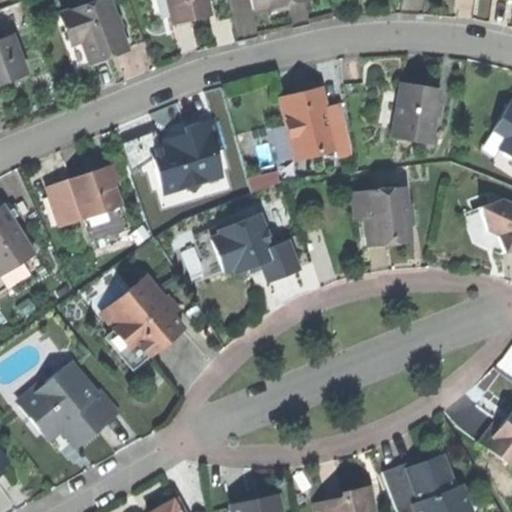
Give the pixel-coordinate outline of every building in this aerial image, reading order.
[(108,0),(104,0),(65,14),(75,44),(81,41),(90,66),(107,60),(126,53),(108,0)] [(204,0),(165,0),(172,27),(189,23),(209,18),(204,0)] [(306,0),(248,0),(252,13),(265,10),(266,12),(280,8),(307,2),(306,0)] [(11,38),(0,41),(0,86),(2,85),(25,77),(11,38)] [(399,86),(390,140),(429,147),(438,93),(419,90),(399,86)] [(279,102),(294,162),(333,153),(336,161),(351,157),(350,143),(340,108),(324,112),(319,92),(295,98),(279,102)] [(498,154),(511,162),(511,100),(492,132),(506,141),(498,154)] [(164,196),(183,191),(192,195),(197,194),(205,178),(220,173),(215,155),(222,152),(213,122),(198,127),(184,130),(187,142),(175,146),(173,140),(162,144),(163,148),(151,153),(150,156),(162,195),(164,196)] [(85,177),(68,182),(83,221),(120,209),(106,169),(85,177)] [(276,172),(247,179),(250,194),(279,183),(276,172)] [(68,182),(45,191),(59,229),(83,221),(68,182)] [(385,246),(410,244),(405,191),(351,197),(354,222),(363,221),(366,248),(385,246)] [(511,252),(511,207),(501,203),(478,210),(486,234),(497,238),(503,255),(511,252)] [(0,277),(33,257),(3,208),(0,210),(0,277)] [(235,231),(220,237),(210,241),(223,273),(233,269),(235,275),(248,269),(261,264),(263,269),(268,283),(298,271),(285,239),(269,246),(257,216),(233,225),(235,231)] [(218,231),(220,237),(235,231),(233,225),(218,231)] [(257,272),(263,269),(261,264),(248,269),(250,275),(257,272)] [(182,329),(171,315),(175,312),(146,277),(101,314),(114,329),(104,337),(131,370),(163,344),(182,329)] [(99,390),(96,393),(70,362),(18,406),(43,435),(56,424),(62,431),(77,448),(95,433),(118,413),(99,390)] [(491,428),(479,443),(508,465),(511,460),(511,410),(503,421),(499,418),(491,428)] [(49,443),(62,431),(56,424),(43,435),(49,443)] [(391,469),(382,473),(397,511),(473,511),(475,508),(468,505),(465,496),(458,499),(454,488),(441,455),(420,464),(419,460),(406,467),(392,472),(391,469)] [(460,485),(454,488),(458,499),(465,496),(460,485)] [(343,498),(314,504),(316,511),(372,511),(367,488),(351,491),(342,493),(343,498)] [(186,511),(177,497),(172,500),(178,511),(186,511)] [(178,511),(172,500),(158,508),(151,511),(178,511)] [(253,502),(230,507),(231,511),(281,511),(280,503),(260,507),(255,508),(253,502)]
